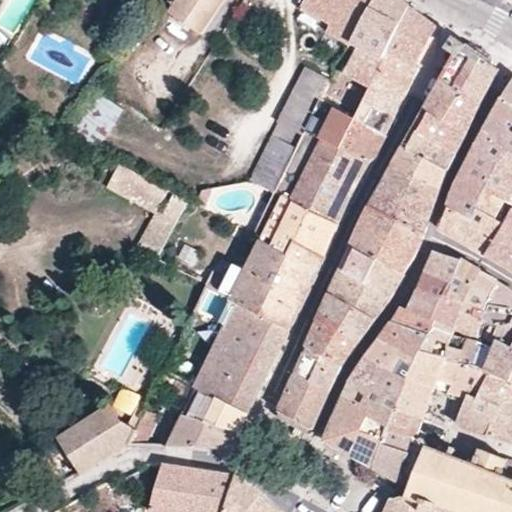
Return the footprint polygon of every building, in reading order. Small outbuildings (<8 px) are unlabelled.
[(177,0),(169,12),(202,34),(225,0),(177,0)] [(303,0),(300,6),(332,24),(328,32),(344,42),(350,46),(352,47),(353,43),(375,0),(303,0)] [(375,0),(353,43),(361,47),(385,61),(391,51),(412,8),(400,0),(375,0)] [(412,8),(391,51),(417,67),(437,29),(435,27),(412,8)] [(449,49),(457,54),(461,56),(468,46),(456,38),(449,49)] [(470,42),(468,46),(493,64),(494,63),(494,61),(494,59),(493,58),(492,56),(470,42)] [(361,47),(353,43),(352,47),(350,46),(343,58),(340,65),(350,70),(361,47)] [(461,56),(457,54),(442,79),(481,107),(500,70),(493,64),(468,46),(461,56)] [(417,67),(391,51),(385,61),(361,47),(350,70),(341,88),(330,82),(329,81),(320,100),(356,119),(365,100),(396,117),(417,67)] [(329,81),(330,82),(332,80),(307,67),(283,114),(249,181),(252,182),(275,193),(276,191),(287,166),(305,131),(320,100),(329,81)] [(481,107),(442,79),(426,107),(466,135),(471,127),(476,117),(481,107)] [(125,110),(96,92),(95,91),(66,133),(89,146),(98,151),(125,110)] [(511,102),(505,97),(486,131),(510,150),(511,146),(511,102)] [(356,119),(320,100),(305,131),(369,164),(377,157),(387,136),(356,119)] [(365,100),(356,119),(387,136),(396,117),(365,100)] [(467,136),(466,135),(426,107),(414,129),(457,154),(467,136)] [(457,154),(414,129),(405,146),(449,171),(457,154)] [(369,164),(305,131),(287,166),(297,171),(289,186),(288,186),(284,196),(341,223),(343,217),(347,209),(350,201),(352,195),(356,188),(364,174),(369,164)] [(511,151),(510,150),(486,131),(478,146),(501,165),(493,178),(491,183),(489,186),(488,188),(511,201),(511,151)] [(446,176),(449,171),(405,146),(394,165),(442,189),(443,185),(446,176)] [(454,194),(449,208),(474,219),(475,217),(477,214),(479,212),(480,209),(482,205),(483,201),(485,195),(488,188),(489,186),(491,183),(493,178),(501,165),(478,146),(473,155),(469,164),(464,173),(459,181),(456,187),(454,194)] [(139,173),(123,164),(110,186),(138,200),(150,179),(139,173)] [(442,189),(394,165),(385,182),(436,205),(442,189)] [(170,190),(150,179),(138,200),(159,211),(170,190)] [(425,234),(436,205),(385,182),(377,197),(372,207),(425,234)] [(205,208),(213,188),(203,190),(197,204),(205,208)] [(470,244),(490,254),(511,215),(511,201),(488,188),(485,195),(483,201),(482,205),(480,209),(479,212),(477,214),(475,217),(474,219),(449,208),(441,229),(470,244)] [(341,223),(284,196),(263,240),(263,241),(289,255),(296,242),(326,258),(335,237),(341,223)] [(425,234),(372,207),(366,217),(360,230),(352,247),(382,263),(404,275),(406,271),(411,263),(417,254),(419,251),(421,245),(425,234)] [(511,215),(490,254),(511,268),(511,215)] [(289,255),(263,241),(248,272),(237,266),(230,280),(215,272),(207,287),(291,330),(294,323),(308,296),(318,275),(326,258),(296,242),(289,255)] [(197,269),(203,253),(184,246),(179,262),(197,269)] [(347,258),(342,269),(370,285),(382,263),(352,247),(347,258)] [(437,253),(428,272),(453,282),(462,261),(437,253)] [(440,298),(466,308),(468,305),(473,294),(483,272),(462,261),(453,282),(428,272),(420,290),(440,298)] [(405,275),(404,275),(382,263),(370,285),(393,297),(405,275)] [(370,285),(342,269),(339,276),(335,285),(331,294),(351,306),(363,313),(372,318),(376,320),(393,297),(370,285)] [(501,281),(483,272),(473,294),(468,305),(487,311),(501,281)] [(468,305),(466,308),(458,329),(457,331),(485,337),(502,322),(511,326),(511,289),(501,281),(487,311),(468,305)] [(207,287),(195,313),(225,329),(196,387),(197,387),(249,414),(252,407),(264,384),(279,354),(291,330),(207,287)] [(420,290),(411,311),(458,329),(466,308),(440,298),(420,290)] [(351,306),(331,294),(328,301),(324,310),(319,322),(359,344),(367,333),(376,320),(372,318),(363,313),(351,306)] [(404,308),(395,322),(409,328),(431,337),(452,345),(455,336),(457,331),(458,329),(411,311),(404,308)] [(344,367),(359,344),(319,322),(315,331),(312,339),(308,347),(327,357),(338,364),(344,367)] [(462,337),(455,336),(452,345),(431,337),(409,328),(395,322),(394,322),(382,339),(408,348),(424,352),(444,357),(457,360),(465,363),(473,365),(479,343),(469,339),(462,337)] [(511,326),(502,322),(485,337),(479,343),(473,365),(478,366),(487,371),(492,373),(511,382),(511,326)] [(382,339),(368,359),(413,377),(424,352),(408,348),(382,339)] [(327,357),(308,347),(296,375),(312,384),(330,394),(344,367),(338,364),(327,357)] [(478,366),(473,365),(465,363),(457,360),(444,357),(424,352),(413,377),(438,387),(440,388),(449,391),(452,393),(459,395),(468,398),(470,394),(478,398),(492,373),(487,371),(478,366)] [(413,377),(368,359),(357,375),(350,385),(386,400),(393,388),(407,394),(413,377)] [(511,382),(492,373),(478,398),(470,394),(468,398),(458,425),(511,444),(511,382)] [(320,415),(330,394),(312,384),(296,375),(280,411),(313,429),(320,415)] [(438,387),(413,377),(407,394),(400,409),(426,420),(426,418),(430,409),(438,387)] [(197,387),(196,387),(196,388),(178,378),(172,390),(191,401),(197,387)] [(350,385),(345,396),(370,406),(385,412),(397,417),(400,409),(407,394),(393,388),(386,400),(350,385)] [(249,414),(197,387),(191,401),(184,415),(209,423),(240,432),(249,414)] [(135,416),(143,398),(122,389),(114,407),(135,416)] [(326,440),(375,467),(378,459),(381,452),(385,444),(386,442),(388,439),(390,434),(393,427),(397,417),(385,412),(370,406),(345,396),(326,440)] [(81,472),(131,445),(132,443),(138,430),(123,421),(113,406),(61,440),(81,472)] [(160,416),(146,409),(138,430),(132,443),(131,445),(146,446),(160,416)] [(426,420),(400,409),(397,417),(393,427),(417,437),(426,420)] [(209,423),(184,415),(168,447),(214,449),(231,450),(240,432),(209,423)] [(417,437),(393,427),(390,434),(388,439),(386,442),(385,444),(411,453),(401,480),(412,486),(427,450),(420,441),(422,439),(417,437)] [(424,438),(422,439),(420,441),(427,450),(412,486),(408,496),(398,499),(399,503),(413,500),(436,508),(434,511),(511,511),(511,462),(482,450),(477,464),(455,456),(457,449),(453,447),(450,453),(430,446),(424,438)] [(411,453),(385,444),(381,452),(378,459),(375,467),(401,480),(411,453)] [(224,511),(237,475),(164,464),(152,511),(224,511)] [(277,511),(264,499),(237,475),(224,511),(277,511)] [(434,511),(436,508),(413,500),(399,503),(398,499),(395,499),(392,498),(385,511),(434,511)]
